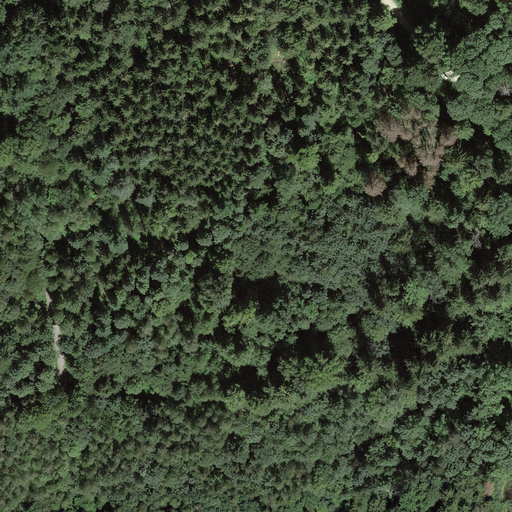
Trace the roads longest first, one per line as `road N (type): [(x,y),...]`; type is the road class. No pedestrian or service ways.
road 1 (track): [(25,0),(74,511)]
road 2 (track): [(511,135),(391,0)]
